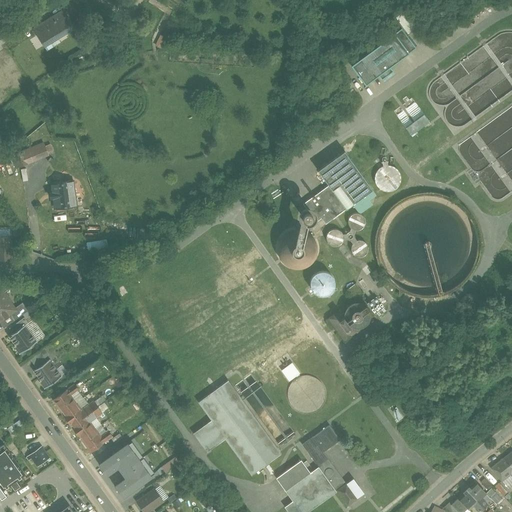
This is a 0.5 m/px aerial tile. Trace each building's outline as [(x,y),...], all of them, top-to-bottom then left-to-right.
[(112,0),(129,12),(138,0),(112,0)] [(65,10),(34,30),(45,46),(75,27),(65,10)] [(417,27),(404,10),(396,16),(408,33),(417,27)] [(129,29),(118,21),(106,35),(117,44),(129,29)] [(402,28),(351,65),(366,84),(379,75),(382,79),(394,70),(391,66),(416,47),(402,28)] [(165,48),(168,37),(159,34),(156,45),(165,48)] [(430,121),(412,97),(410,99),(407,95),(403,99),(405,102),(403,104),(415,120),(413,122),(418,129),(430,121)] [(413,122),(401,106),(394,111),(411,134),(418,129),(413,122)] [(45,146),(34,151),(37,158),(48,153),(45,146)] [(26,150),(13,155),(18,167),(31,162),(31,161),(28,153),(27,153),(26,150)] [(373,189),(345,150),(318,169),(329,184),(346,208),(373,189)] [(34,151),(28,153),(31,161),(37,158),(34,151)] [(376,172),(375,178),(375,183),(378,187),(383,191),(388,192),(393,191),(398,188),(401,184),(402,178),(401,173),(398,168),(394,165),(389,164),(388,159),(387,160),(387,159),(387,158),(387,157),(386,156),(385,156),(384,156),(383,156),(383,157),(382,158),(383,159),(383,160),(384,160),(383,160),(383,165),(379,168),(376,172)] [(74,180),(52,183),(55,208),(62,208),(63,211),(68,211),(68,207),(77,206),(74,180)] [(329,184),(303,203),(307,209),(306,209),(304,209),(304,210),(303,211),(303,212),(302,213),(302,214),(302,215),(303,216),(303,217),(304,218),(305,218),(306,219),(308,219),(309,219),(311,218),(312,217),(312,216),(316,221),(322,217),(326,223),(346,208),(329,184)] [(362,214),(360,213),(359,212),(357,212),(355,212),(353,213),(352,214),(351,214),(350,215),(349,217),(349,218),(349,219),(348,221),(348,222),(349,223),(349,224),(350,226),(351,227),(350,230),(355,232),(356,229),(357,229),(359,229),(361,229),(362,228),(363,226),(364,225),(365,224),(365,222),(366,221),(365,219),(365,218),(364,216),(363,214),(362,214)] [(340,230),(339,229),(337,228),(335,228),(333,228),(332,229),(331,230),(330,230),(329,231),(328,233),(327,234),(327,235),(327,236),(327,238),(327,239),(328,241),(329,242),(330,244),(332,245),(333,245),(335,245),(337,245),(338,245),(339,244),(340,243),(342,242),(343,241),(343,239),(344,238),(347,238),(346,233),(343,233),(342,232),(341,231),(340,230)] [(103,229),(84,233),(85,240),(105,237),(103,229)] [(297,230),(295,231),(292,231),(290,232),(288,234),(286,235),(284,237),(283,238),(282,240),(281,242),(281,244),(280,246),(280,248),(280,250),(281,252),(281,254),(282,256),(283,257),(284,259),(285,260),(287,262),(289,263),(291,264),(293,265),(296,266),(299,266),(301,266),(304,265),(307,264),(309,262),(311,260),(312,259),(313,256),(314,254),(315,253),(315,251),(315,250),(316,248),(315,245),(315,244),(314,242),(314,241),(313,239),(312,237),(310,235),(308,234),(307,233),(305,232),(303,231),(300,230),(297,230)] [(350,230),(346,233),(347,238),(351,240),(355,237),(355,232),(350,230)] [(11,236),(0,237),(0,259),(13,258),(11,236)] [(363,239),(361,239),(360,239),(358,239),(357,239),(355,237),(351,240),(353,243),(352,245),(352,246),(351,247),(351,248),(352,249),(352,251),(353,253),(354,254),(355,255),(356,255),(357,256),(359,256),(360,256),(362,256),(364,256),(365,255),(366,254),(367,252),(368,251),(368,250),(368,249),(369,247),(368,246),(368,245),(367,243),(366,241),(364,240),(363,239)] [(318,294),(322,295),(326,294),(329,292),(332,290),(334,286),(335,282),(334,278),(332,275),(329,272),(325,270),(322,270),(318,271),(314,273),(312,276),(310,280),(310,284),(312,288),(314,291),(318,294)] [(364,292),(356,282),(347,289),(354,299),(364,292)] [(416,293),(412,292),(407,290),(401,302),(411,306),(420,308),(422,294),(416,293)] [(5,294),(1,297),(0,295),(0,321),(10,314),(16,309),(15,308),(10,301),(11,300),(7,295),(6,295),(5,294)] [(23,302),(15,308),(16,309),(10,314),(15,320),(29,310),(23,302)] [(349,305),(348,307),(346,308),(345,311),(343,308),(329,318),(345,340),(360,330),(357,327),(361,326),(363,325),(365,324),(366,323),(367,322),(368,320),(369,319),(369,317),(370,316),(370,314),(370,311),(369,309),(368,308),(368,307),(367,306),(365,304),(363,303),(362,302),(359,302),(357,302),(355,302),(353,302),(352,303),(350,304),(349,305)] [(25,317),(19,321),(19,322),(23,327),(25,325),(26,325),(29,323),(25,317)] [(19,321),(10,328),(14,333),(23,327),(19,322),(19,321)] [(14,333),(10,336),(16,345),(15,346),(20,354),(37,341),(26,325),(25,325),(23,327),(14,333)] [(271,333),(254,346),(262,358),(280,345),(271,333)] [(50,354),(45,348),(40,351),(45,358),(50,354)] [(40,351),(31,358),(38,368),(47,361),(45,358),(40,351)] [(38,368),(34,370),(41,380),(40,381),(45,388),(62,376),(50,359),(47,361),(38,368)] [(289,380),(301,372),(293,361),(281,368),(289,380)] [(208,451),(224,439),(251,475),(282,452),(229,379),(198,402),(211,420),(194,432),(208,451)] [(75,384),(68,390),(72,395),(79,390),(75,384)] [(64,413),(78,404),(72,395),(68,390),(54,399),(64,413)] [(94,401),(82,410),(86,415),(90,421),(103,412),(94,401)] [(78,404),(64,413),(64,414),(72,426),(86,415),(82,410),(78,404)] [(403,416),(397,408),(393,411),(399,419),(403,416)] [(81,437),(95,428),(90,421),(86,415),(72,426),(81,438),(81,437)] [(330,424),(303,444),(319,466),(333,484),(343,477),(323,451),(340,439),(330,424)] [(95,428),(81,437),(91,451),(105,441),(101,436),(95,428)] [(109,430),(101,436),(105,441),(113,436),(109,430)] [(128,443),(102,461),(110,472),(118,466),(122,471),(139,459),(128,443)] [(0,446),(0,460),(17,484),(19,483),(17,480),(26,474),(7,449),(4,444),(0,446)] [(43,447),(31,455),(38,465),(49,457),(46,452),(46,451),(43,447)] [(511,466),(505,457),(492,467),(502,480),(511,473),(511,475),(511,466)] [(139,459),(122,471),(126,476),(118,482),(126,493),(151,476),(139,459)] [(277,477),(286,490),(293,500),(285,506),(289,511),(307,511),(338,490),(338,489),(347,482),(343,477),(333,484),(319,466),(310,472),(301,459),(277,477)] [(17,484),(0,460),(0,483),(4,489),(6,488),(8,491),(13,487),(17,484)] [(355,477),(347,482),(357,497),(358,498),(366,492),(355,477)] [(475,481),(469,486),(466,488),(484,507),(488,504),(483,499),(481,500),(480,498),(486,493),(475,481)] [(357,497),(347,482),(338,489),(338,490),(348,504),(357,497)] [(463,491),(458,497),(451,503),(459,511),(461,511),(467,507),(469,509),(474,504),(480,511),(484,508),(484,507),(466,488),(463,491)] [(163,500),(155,489),(138,501),(146,511),(153,507),(163,500)] [(503,500),(496,492),(490,497),(497,505),(503,500)] [(459,511),(451,503),(450,501),(442,508),(450,511),(459,511)]
